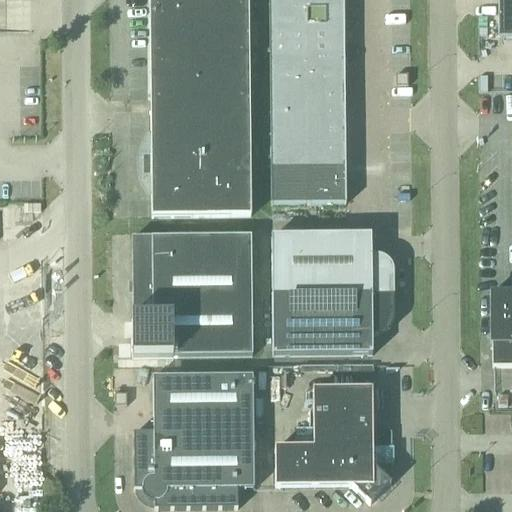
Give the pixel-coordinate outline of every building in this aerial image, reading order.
[(148,0),(150,219),(250,218),(247,0),(148,0)] [(267,0),(268,30),(343,30),(342,0),(267,0)] [(511,0),(496,0),(497,41),(511,41),(511,0)] [(268,65),(343,65),(343,30),(268,30),(268,65)] [(269,100),(344,100),(343,65),(268,65),(269,100)] [(407,89),(407,77),(395,77),(395,89),(407,89)] [(344,100),(269,100),(269,136),(344,135),(344,100)] [(269,171),(344,170),(344,135),(269,136),(269,171)] [(344,170),(269,171),(270,207),(345,206),(344,170)] [(250,238),(131,239),(131,320),(131,340),(131,359),(151,359),(152,359),(251,358),(251,353),(250,238)] [(379,262),(376,262),(376,257),(370,257),(370,238),(270,238),(271,298),(393,297),(392,273),(388,273),(388,272),(388,270),(387,269),(387,268),(386,267),(384,265),(382,263),(380,262),(379,262)] [(491,369),(511,369),(511,295),(488,295),(489,347),(491,347),(491,369)] [(389,323),(389,321),(393,321),(393,297),(271,298),(271,358),(371,357),(371,338),(377,337),(377,333),(379,333),(380,332),(383,331),(385,329),(386,328),(387,327),(388,325),(388,324),(389,323)] [(152,435),(132,435),(133,492),(140,492),(141,493),(141,495),(141,496),(142,497),(143,499),(145,501),(146,502),(149,503),(150,504),(153,504),(153,511),(236,511),(236,491),(252,491),(251,378),(152,379),(152,435)] [(368,507),(389,486),(389,469),(391,469),(391,447),(389,447),(388,434),(386,432),(371,432),(371,392),(311,392),(312,450),(273,450),(274,490),(351,490),(368,507)] [(114,396),(114,407),(126,407),(126,396),(114,396)]
